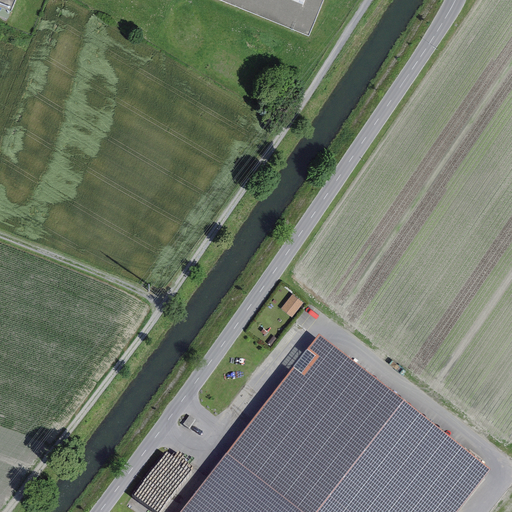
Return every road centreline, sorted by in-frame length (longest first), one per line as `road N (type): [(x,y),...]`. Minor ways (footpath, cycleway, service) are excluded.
road 1 (track): [(367,0),(273,152),(10,511)]
road 2 (unclassified): [(100,511),(318,212),(456,0)]
road 3 (track): [(168,302),(0,232)]
